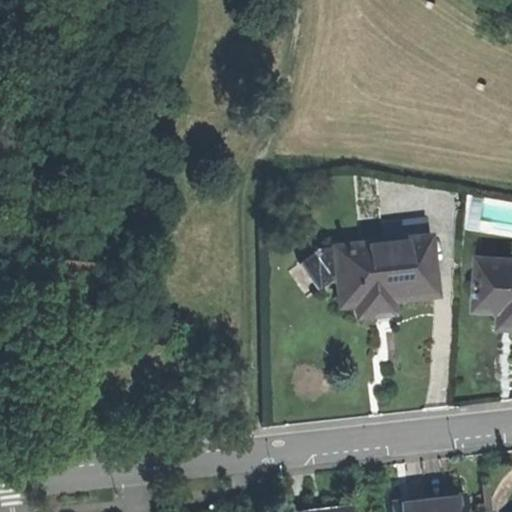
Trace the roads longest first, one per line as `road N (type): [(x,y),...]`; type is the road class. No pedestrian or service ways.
road 1 (residential): [(0,485),(511,424)]
road 2 (unknown): [(441,432),(439,223),(407,201),(363,193)]
road 3 (track): [(260,453),(261,174)]
